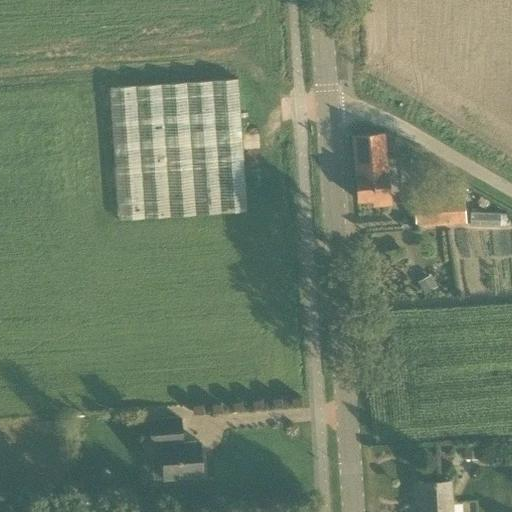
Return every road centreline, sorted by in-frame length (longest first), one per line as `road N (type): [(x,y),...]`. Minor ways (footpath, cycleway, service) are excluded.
road 1 (tertiary): [(353,511),(325,107)]
road 2 (residential): [(511,191),(370,111),(325,107)]
